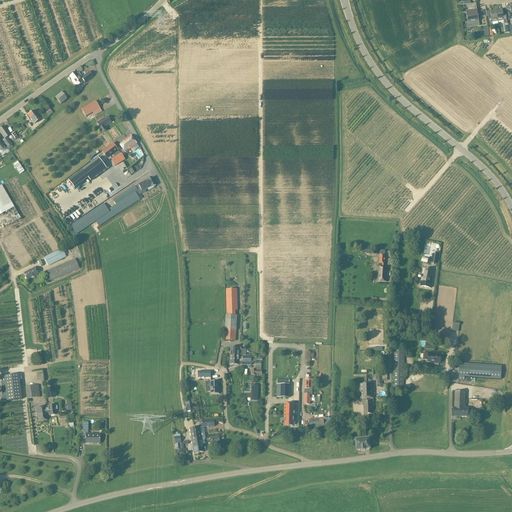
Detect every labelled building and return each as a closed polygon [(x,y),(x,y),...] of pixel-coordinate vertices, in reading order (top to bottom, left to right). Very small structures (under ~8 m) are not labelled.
[(458,3),(459,6),(467,5),(468,11),(466,11),(467,23),(478,21),(476,4),(470,4),(470,1),(458,3)] [(500,11),(495,11),(496,22),(503,21),(504,25),(507,24),(507,20),(506,14),(503,15),(502,10),(500,11)] [(492,22),(496,22),(495,11),(489,12),(490,16),(488,17),(489,25),(492,25),(492,22)] [(75,72),(69,77),(73,81),(72,82),(76,87),(82,82),(80,80),(81,79),(79,78),(81,76),(78,72),(76,74),(75,72)] [(81,78),(85,83),(93,77),(89,72),(81,78)] [(61,105),(67,99),(60,93),(55,98),(61,105)] [(96,101),(91,104),(87,106),(81,109),(86,117),(91,113),(91,114),(94,112),(96,116),(102,112),(100,108),(96,101)] [(40,115),(45,120),(53,113),(48,107),(40,115)] [(34,124),(40,119),(34,111),(27,115),(34,124)] [(109,118),(108,117),(97,123),(100,129),(101,129),(103,133),(106,130),(104,127),(111,122),(110,121),(111,120),(110,118),(109,118)] [(12,145),(7,137),(9,135),(3,126),(0,128),(0,133),(4,139),(1,141),(7,149),(8,148),(9,149),(12,147),(11,146),(12,145)] [(131,135),(130,136),(119,144),(126,153),(130,149),(133,152),(139,147),(136,144),(137,144),(131,135)] [(112,143),(102,151),(108,159),(110,161),(111,159),(115,166),(125,160),(121,153),(120,153),(112,143)] [(90,181),(107,169),(98,158),(82,170),(88,178),(90,181)] [(14,167),(13,167),(15,169),(16,169),(20,175),(24,172),(18,163),(17,162),(13,165),(14,167)] [(82,170),(69,180),(75,188),(88,178),(82,170)] [(135,187),(138,191),(140,194),(142,193),(143,194),(146,192),(145,190),(148,189),(149,190),(154,188),(154,187),(156,186),(152,177),(148,179),(148,180),(138,185),(135,187)] [(1,185),(0,186),(0,214),(14,207),(1,185)] [(135,186),(113,200),(116,205),(110,209),(112,211),(110,213),(107,208),(104,203),(70,226),(76,235),(96,222),(99,227),(140,200),(135,192),(138,191),(135,187),(135,186)] [(65,251),(63,252),(62,249),(44,258),(48,266),(66,257),(65,255),(67,254),(65,251)] [(378,267),(377,282),(387,282),(388,267),(384,267),(385,255),(379,255),(379,264),(382,264),(382,266),(382,267),(378,267)] [(46,271),(51,281),(79,269),(75,259),(46,271)] [(38,275),(35,268),(23,274),(26,280),(33,276),(34,277),(38,275)] [(423,269),(420,287),(430,288),(434,271),(423,269)] [(236,341),(236,330),(237,316),(236,316),(236,311),(238,311),(237,289),(226,289),(226,315),(225,315),(225,330),(225,340),(236,341)] [(230,356),(239,357),(239,356),(246,356),(246,350),(241,350),(241,349),(241,348),(239,348),(230,347),(230,356)] [(403,391),(404,349),(394,349),(393,391),(403,391)] [(441,354),(428,353),(423,353),(423,360),(428,360),(427,362),(431,362),(440,363),(441,354)] [(256,358),(256,357),(254,357),(252,357),(251,357),(243,356),(243,357),(239,357),(230,356),(229,365),(239,365),(239,362),(256,363),(256,361),(262,361),(262,358),(256,358)] [(251,375),(255,376),(256,376),(256,375),(262,375),(262,371),(263,362),(260,362),(260,364),(256,364),(256,367),(255,369),(252,369),(251,375)] [(465,377),(499,380),(501,380),(502,366),(459,363),(458,381),(464,381),(465,377)] [(18,375),(3,377),(6,401),(21,400),(18,375)] [(277,385),(276,398),(289,398),(289,385),(289,380),(277,380),(277,385)] [(210,382),(211,394),(219,394),(219,382),(210,382)] [(366,399),(365,384),(360,385),(360,399),(363,399),(364,414),(368,414),(368,410),(369,410),(369,409),(368,409),(368,402),(368,399),(366,399)] [(373,384),(365,384),(366,399),(368,399),(368,402),(368,409),(369,409),(369,410),(368,410),(368,414),(372,414),(372,402),(373,402),(373,384)] [(39,398),(38,385),(25,387),(27,399),(39,398)] [(305,394),(304,404),(309,405),(310,402),(312,402),(312,399),(312,398),(313,398),(314,398),(314,396),(313,396),(312,396),(312,389),(305,389),(305,394)] [(454,392),(454,408),(454,417),(468,417),(468,409),(465,409),(465,406),(466,392),(454,392)] [(294,404),(284,404),(284,418),(285,418),(285,426),(293,426),(293,421),(294,421),(294,404)] [(57,407),(55,407),(54,406),(48,407),(48,409),(45,409),(45,407),(36,408),(37,419),(38,418),(39,422),(47,420),(46,415),(49,415),(49,416),(56,415),(55,411),(57,410),(57,407)] [(314,428),(317,427),(324,426),(331,425),(331,421),(331,419),(331,418),(323,418),(309,420),(310,428),(314,428)] [(99,434),(88,434),(88,430),(88,422),(82,422),(82,430),(82,437),(86,437),(86,443),(99,443),(99,434)] [(202,439),(204,439),(205,439),(204,433),(205,433),(204,426),(200,427),(195,428),(197,440),(202,439)] [(205,444),(204,439),(202,439),(197,440),(199,452),(204,452),(203,444),(205,444)] [(370,450),(369,439),(355,441),(356,451),(370,450)] [(188,442),(181,443),(179,443),(179,444),(175,444),(176,450),(175,450),(176,456),(178,456),(178,454),(182,453),(181,450),(184,449),(183,445),(187,444),(188,442)]
